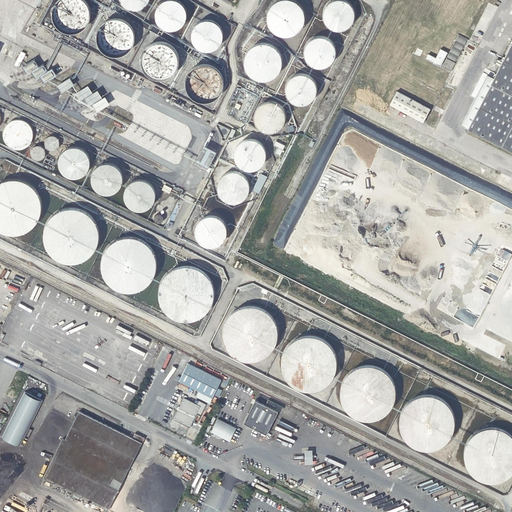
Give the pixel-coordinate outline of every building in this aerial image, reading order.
[(91,17),(92,13),(91,8),(90,5),(88,1),(87,0),(58,0),(57,2),(55,5),(54,9),(54,12),(54,16),(55,20),(57,24),(60,27),(62,29),(65,31),(67,32),(70,32),(73,32),(76,32),(78,32),(80,31),(84,29),(87,26),(89,23),(90,20),(91,17)] [(150,0),(121,0),(122,2),(124,5),(127,8),(130,9),(133,10),(135,10),(138,10),(141,9),(144,8),(147,5),(148,4),(150,0)] [(188,18),(188,14),(188,11),(187,8),(185,5),(182,2),(180,0),(179,0),(164,0),(163,1),(160,4),(158,7),(157,9),(156,12),(156,14),(156,17),(157,20),(159,22),(160,25),(163,27),(166,29),(169,30),(172,30),(175,30),(178,29),(181,28),(183,26),(185,23),(187,21),(188,18)] [(305,21),(306,17),(305,13),(304,10),(302,7),(300,4),(297,2),(294,0),(279,0),(277,1),(274,3),(272,7),(270,10),(269,13),(268,17),(269,21),(270,24),(271,27),(273,30),(276,32),(279,34),(282,35),(286,36),(290,35),(292,35),(294,34),(297,33),(300,31),(302,28),(304,24),(305,21)] [(355,17),(355,14),(355,11),(354,8),(352,6),(350,3),(348,1),(345,0),(333,0),(331,1),(328,3),(326,6),(325,9),(324,12),(324,14),(324,17),(325,20),(326,23),(327,24),(329,26),(332,28),(334,29),(337,30),(340,30),(343,29),(346,28),(348,27),(350,26),(352,23),(353,21),(355,17)] [(136,39),(136,35),(136,31),(135,30),(134,27),(132,24),(129,21),(127,19),(123,17),(120,17),(116,16),(113,17),(109,18),(106,20),(103,23),(101,26),(100,28),(99,31),(98,35),(99,39),(100,42),(101,45),(104,48),(106,51),(110,52),(113,54),(117,54),(121,54),(125,52),(128,51),(130,49),(133,46),(135,42),(136,39)] [(223,38),(223,35),(223,32),(222,29),(221,26),(218,24),(216,22),(213,21),(210,20),(208,20),(205,20),(202,21),(200,22),(197,24),(195,27),(194,29),(193,32),(192,35),(193,38),(193,41),(195,43),(197,46),(199,48),(201,49),(203,50),(207,51),(210,50),(213,50),(216,48),(218,47),(220,44),(222,42),(223,38)] [(511,31),(490,75),(494,78),(511,43),(511,31)] [(442,66),(451,71),(468,39),(459,34),(442,66)] [(336,55),(337,52),(337,51),(336,48),(335,45),(334,42),(332,40),(329,38),(326,36),(324,36),(320,36),(317,36),(314,37),(312,38),(309,41),(307,43),(306,45),(305,48),(305,52),(305,55),(306,57),(307,60),(309,63),(312,65),(315,67),(318,67),(321,68),(325,67),(326,67),(329,66),(332,63),(334,60),(336,58),(336,55)] [(180,63),(180,59),(179,55),(178,51),(176,48),(174,45),(171,43),(169,42),(167,41),(164,41),(160,41),(157,41),(154,42),(150,44),(148,47),(146,49),(144,52),(143,56),(143,59),(143,63),(144,66),(146,69),(148,72),(151,75),(154,76),(158,77),(161,78),(165,77),(168,76),(172,75),(174,72),(177,69),(179,66),(180,63)] [(283,67),(283,63),(283,59),(282,56),(280,52),(279,50),(277,48),(274,46),(270,44),(266,43),(263,43),(261,43),(258,44),(255,45),(252,47),(250,48),(249,50),(246,53),(245,57),(244,61),(244,63),(244,67),(245,71),(247,74),(249,77),(252,79),(256,81),(258,82),(260,83),(263,83),(267,83),(270,82),(274,80),(275,79),(277,77),(280,74),(282,71),(283,67)] [(511,43),(494,78),(490,75),(487,74),(462,125),(511,150),(511,43)] [(427,59),(441,66),(448,52),(442,49),(437,57),(430,54),(427,59)] [(25,55),(26,53),(22,51),(15,65),(19,67),(24,57),(26,58),(27,56),(25,55)] [(35,58),(23,66),(27,73),(39,65),(35,58)] [(44,63),(32,71),(36,78),(48,70),(44,63)] [(224,87),(224,83),(224,79),(222,75),(221,73),(218,70),(215,67),(212,66),(209,65),(205,64),(201,65),(200,65),(197,66),(194,68),(191,71),(189,73),(188,77),(187,80),(186,83),(187,87),(188,91),(190,94),(192,97),(195,99),(197,100),(200,101),(202,102),(204,102),(207,102),(209,102),(213,101),(216,99),(219,97),(221,93),(223,91),(224,87)] [(53,68),(41,76),(45,82),(57,74),(53,68)] [(317,92),(318,89),(317,85),(316,82),(315,80),(312,77),(310,75),(307,74),(305,73),(301,73),(298,74),(295,75),(293,76),(290,78),(289,81),(287,83),(287,86),(286,89),(287,92),(288,95),(289,97),(290,99),(292,101),(296,103),(298,104),(301,104),(305,104),(307,103),(310,102),(312,100),(314,98),(316,96),(317,92)] [(70,77),(58,85),(62,92),(74,84),(70,77)] [(88,85),(76,93),(80,99),(93,92),(88,85)] [(98,90),(86,98),(90,104),(102,97),(98,90)] [(390,104),(424,122),(431,108),(397,91),(390,104)] [(105,97),(93,104),(97,111),(110,104),(105,97)] [(286,120),(286,117),(286,114),(285,111),(284,108),(282,106),(280,104),(277,102),(274,102),(271,101),(268,102),(265,102),(263,104),(260,106),(258,108),(257,110),(255,114),(255,117),(255,120),(256,122),(257,125),(259,128),(262,130),(264,131),(268,132),(270,133),(274,132),(276,132),(279,130),(281,129),(283,126),(285,123),(286,120)] [(34,136),(34,135),(33,133),(33,131),(33,130),(32,129),(32,128),(31,126),(30,125),(29,124),(28,123),(27,123),(27,122),(25,121),(24,121),(22,120),(21,120),(20,120),(18,120),(17,120),(15,120),(14,120),(12,121),(11,122),(10,123),(9,124),(7,125),(7,126),(6,127),(5,128),(5,130),(4,131),(4,133),(4,134),(4,135),(4,137),(4,138),(5,140),(5,141),(6,142),(7,144),(8,145),(9,146),(10,147),(11,148),(13,148),(14,149),(16,149),(17,149),(18,150),(20,149),(21,149),(22,149),(24,149),(26,148),(27,147),(29,146),(30,144),(31,143),(31,142),(32,141),(33,140),(33,138),(33,137),(34,136)] [(60,145),(60,143),(60,142),(60,140),(59,139),(58,138),(57,137),(56,136),(55,136),(54,136),(53,136),(52,136),(51,136),(50,136),(49,137),(48,137),(47,138),(46,139),(46,140),(45,142),(45,143),(45,145),(46,146),(46,147),(47,148),(48,149),(49,150),(50,150),(51,151),(52,151),(53,151),(54,151),(55,150),(56,150),(57,149),(58,149),(59,148),(59,146),(60,146),(60,145)] [(266,158),(266,155),(266,152),(265,148),(263,146),(262,144),(260,142),(256,140),(254,140),(251,140),(248,140),(245,141),(242,142),(240,144),(238,147),(237,150),(236,152),(236,155),(236,158),(237,161),(238,164),(240,166),(243,168),(245,169),(248,170),(251,170),(254,170),(257,169),(259,168),(261,166),(263,164),(265,161),(266,158)] [(275,153),(280,155),(285,145),(276,140),(274,145),(278,147),(275,153)] [(204,142),(196,158),(208,164),(216,148),(204,142)] [(46,154),(46,153),(46,152),(46,151),(45,150),(45,149),(44,148),(44,147),(43,147),(43,146),(41,146),(40,145),(39,145),(38,145),(37,145),(36,146),(35,146),(33,147),(32,148),(32,149),(32,150),(31,151),(31,152),(31,154),(31,155),(32,157),(33,158),(34,159),(35,159),(36,160),(37,160),(38,160),(39,160),(40,160),(41,160),(42,159),(43,158),(44,158),(44,157),(45,156),(46,155),(46,154)] [(91,165),(91,163),(91,161),(91,160),(90,158),(90,157),(89,156),(88,154),(88,153),(86,152),(85,151),(84,150),(83,149),(81,149),(80,148),(79,148),(77,147),(76,147),(74,147),(72,148),(71,148),(70,148),(68,149),(67,149),(66,150),(64,152),(63,153),(62,154),(61,156),(61,157),(60,158),(60,160),(60,161),(59,163),(59,164),(60,165),(60,167),(60,168),(61,169),(62,171),(63,173),(64,174),(65,175),(66,176),(68,177),(69,178),(71,178),(72,178),(74,179),(75,179),(77,179),(79,178),(80,178),(81,178),(83,177),(83,176),(85,175),(86,174),(87,173),(88,172),(89,171),(89,169),(90,168),(90,166),(91,165)] [(123,180),(123,179),(123,178),(123,177),(123,176),(122,174),(122,173),(121,171),(120,170),(119,169),(118,167),(117,166),(116,166),(115,165),(114,164),(112,164),(110,163),(109,163),(108,163),(106,163),(105,163),(104,163),(102,164),(100,165),(99,166),(98,166),(97,167),(96,169),(95,170),(94,171),(93,173),(93,174),(93,176),(92,177),(92,178),(92,180),(93,181),(93,183),(93,184),(94,185),(95,187),(96,188),(96,189),(98,190),(99,191),(100,192),(102,193),(103,193),(104,193),(106,194),(107,194),(109,194),(110,193),(111,193),(113,193),(115,192),(116,191),(118,190),(120,188),(120,187),(121,185),(122,184),(122,183),(123,181),(123,180)] [(252,188),(259,192),(267,174),(260,171),(252,188)] [(249,190),(250,187),(249,184),(248,181),(247,178),(245,176),(242,173),(239,172),(236,172),(233,172),(230,172),(227,173),(225,175),(223,176),(221,179),(220,181),(219,184),(219,187),(219,190),(220,193),(222,196),(224,198),(227,200),(229,201),(233,202),(235,202),(238,202),(240,201),(243,199),(245,197),(247,195),(249,193),(249,190)] [(157,195),(157,193),(157,191),(157,190),(156,189),(156,187),(155,186),(154,185),(154,184),(153,182),(152,181),(150,180),(148,179),(147,179),(146,178),(145,178),(144,178),(142,178),(140,178),(139,178),(138,178),(136,178),(134,179),(133,180),(131,181),(131,182),(130,182),(129,183),(128,185),(127,186),(127,187),(126,189),(126,190),(126,191),(126,193),(126,194),(126,196),(126,197),(126,198),(127,200),(128,201),(129,203),(130,204),(130,205),(132,206),(133,206),(134,207),(136,208),(138,209),(139,209),(141,209),(142,209),(144,209),(145,209),(147,208),(149,207),(150,206),(151,206),(152,205),(153,204),(154,202),(155,201),(156,200),(156,198),(157,197),(157,195)] [(41,212),(41,206),(41,201),(40,198),(39,195),(37,191),(36,189),(33,187),(31,185),(29,183),(25,181),(23,181),(19,180),(15,179),(12,179),(10,180),(5,181),(0,183),(0,228),(0,229),(5,231),(10,233),(12,233),(14,233),(17,233),(20,233),(24,231),(29,229),(30,228),(33,226),(36,222),(38,219),(39,217),(40,214),(41,212)] [(99,242),(100,237),(100,236),(99,232),(99,229),(97,225),(95,221),(94,219),(92,217),(88,214),(85,212),(83,211),(78,210),(73,209),(70,209),(67,209),(62,211),(57,213),(55,215),(53,217),(51,219),(49,221),(47,226),(46,228),(45,231),(45,234),(45,236),(45,241),(47,246),(47,248),(49,251),(52,255),(54,257),(56,259),(60,261),(63,262),(66,263),(69,264),(72,264),(74,264),(77,263),(82,262),(87,260),(89,258),(92,256),(95,251),(97,249),(98,247),(99,242)] [(198,224),(196,227),(196,229),(196,232),(197,236),(198,238),(199,240),(201,243),(202,244),(204,245),(206,246),(210,247),(214,247),(217,247),(219,246),(222,244),(225,241),(226,239),(227,237),(228,234),(228,230),(228,227),(227,225),(226,223),(224,220),(221,218),(218,216),(214,215),(211,215),(208,216),(205,217),(202,219),(200,221),(198,224)] [(157,268),(157,264),(157,261),(156,258),(155,253),(153,249),(151,247),(149,245),(148,244),(145,241),(141,239),(139,238),(135,237),(130,236),(127,236),(124,237),(119,238),(117,239),(114,241),(110,244),(107,248),(105,250),(104,252),(102,255),(102,258),(101,263),(101,268),(102,271),(103,273),(104,276),(105,279),(108,283),(112,287),(114,288),(117,289),(119,290),(123,291),(128,292),(131,292),(134,291),(139,290),(144,288),(146,286),(148,285),(150,283),(152,280),(154,276),(155,273),(156,270),(157,268)] [(215,298),(216,293),(215,290),(215,287),(214,282),(212,279),(210,277),(207,273),(205,271),(202,269),(198,267),(193,266),(191,265),(187,265),(184,265),(181,266),(176,268),(172,270),(168,274),(165,277),(164,280),(162,282),(161,286),(161,288),(160,291),(160,293),(160,296),(161,298),(162,303),(165,308),(167,311),(168,312),(170,314),(172,316),(174,317),(177,318),(179,319),(182,320),(185,320),(189,321),(192,320),(195,320),(200,318),(202,317),(204,315),(207,313),(209,311),(211,309),(212,306),(214,304),(214,301),(215,298)] [(279,336),(279,334),(279,333),(279,331),(278,328),(278,325),(277,323),(275,319),(274,318),(271,313),(267,310),(265,309),(262,307),(260,307),(257,306),(253,305),(251,305),(249,305),(245,306),(240,307),(238,308),(235,310),(233,311),(231,313),(228,317),(226,320),(225,322),(224,325),(223,328),(222,333),(223,338),(223,340),(224,343),(225,346),(227,349),(229,351),(230,353),(232,355),(235,357),(239,359),(242,360),(245,361),(249,362),(252,362),(256,361),(259,360),(261,360),(264,358),(266,357),(270,354),(272,352),(274,350),(275,347),(277,345),(278,342),(278,339),(279,336)] [(337,365),(337,362),(337,359),(337,357),(335,352),(334,349),(332,346),(329,343),(326,340),(323,338),(321,337),(316,335),(313,335),(310,334),(307,335),(305,335),(302,335),(300,336),(297,337),(294,339),(290,342),(287,346),(285,348),(284,351),(283,354),(282,356),(282,359),(282,362),(282,367),(283,370),(284,373),(286,378),(288,380),(290,382),(293,385),(297,387),(300,388),(303,389),(307,390),(309,390),(311,390),(314,390),(316,389),(319,388),(324,386),(328,383),(332,379),(334,376),(335,373),(336,371),(337,368),(337,365)] [(222,379),(189,362),(180,380),(214,397),(222,379)] [(397,395),(397,392),(397,391),(397,386),(396,384),(395,381),(393,378),(392,375),(390,373),(388,371),(386,369),(384,368),(379,365),(375,364),(372,364),(368,364),(363,364),(361,365),(359,366),(354,368),(352,370),(349,372),(347,374),(346,376),(343,381),(342,383),(342,386),(341,389),(341,392),(341,395),(342,398),(342,400),(343,403),(345,406),(347,408),(348,411),(350,412),(352,414),(354,416),(357,417),(359,418),(364,419),(367,420),(370,420),(373,420),(377,419),(381,417),(384,416),(386,414),(388,413),(390,411),(393,407),(395,402),(396,398),(397,395)] [(456,423),(457,420),(456,418),(456,415),(455,412),(454,409),(453,407),(452,404),(450,402),(448,400),(445,398),(443,396),(438,394),(433,393),(430,392),(427,392),(425,392),(421,393),(416,395),(412,398),(408,401),(405,405),(403,408),(402,411),(401,416),(400,421),(400,423),(401,426),(402,429),(403,431),(404,434),(405,436),(408,440),(412,443),(414,444),(417,446),(420,447),(423,448),(428,448),(432,448),(434,448),(436,447),(439,446),(444,444),(448,440),(452,436),(454,432),(455,429),(456,426),(456,423)] [(202,405),(185,397),(181,406),(182,406),(181,410),(179,409),(175,418),(191,426),(202,405)] [(279,412),(256,400),(244,423),(267,435),(279,412)] [(118,430),(80,411),(66,440),(63,439),(44,477),(109,509),(136,455),(112,442),(118,430)] [(231,440),(237,428),(218,419),(213,430),(211,430),(212,434),(217,433),(225,437),(225,438),(231,440)] [(511,432),(510,431),(508,429),(503,427),(498,426),(493,425),(489,425),(486,426),(482,428),(480,429),(477,431),(473,434),(471,436),(470,438),(468,442),(467,445),(466,448),(466,453),(466,456),(466,459),(467,462),(468,464),(470,468),(473,471),(474,473),(478,476),(483,478),(485,479),(488,480),(493,480),(496,480),(499,480),(504,478),(508,476),(511,472),(511,432)] [(133,438),(118,430),(112,442),(136,455),(142,443),(145,438),(135,433),(133,438)]
